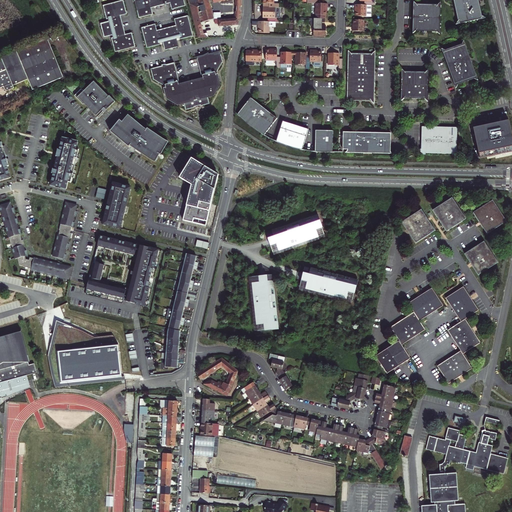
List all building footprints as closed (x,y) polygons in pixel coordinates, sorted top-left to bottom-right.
[(123,18),(127,17),(129,16),(125,0),(123,0),(105,5),(109,21),(102,23),(106,37),(112,35),(117,52),(137,46),(133,30),(126,32),(123,18)] [(169,3),(171,9),(171,10),(187,5),(185,0),(136,0),(141,18),(157,13),(155,6),(169,3)] [(198,0),(199,1),(190,3),(195,24),(200,23),(214,19),(213,14),(212,9),(211,9),(210,4),(210,3),(209,0),(198,0)] [(454,0),(459,20),(457,24),(487,17),(483,15),(479,0),(454,0)] [(443,33),(443,3),(441,6),(419,5),(417,2),(416,32),(419,29),(440,30),(443,33)] [(271,19),(270,23),(275,23),(279,23),(280,19),(281,19),(281,9),(280,9),(280,5),(275,5),(264,4),(263,18),(268,18),(271,19)] [(329,9),(329,5),(317,5),(316,16),(317,16),(317,20),(324,20),(326,20),(327,17),(327,9),(329,9)] [(368,6),(355,6),(355,10),(356,10),(356,17),(372,18),(372,6),(368,6)] [(240,17),(241,10),(238,10),(237,11),(236,12),(236,18),(219,19),(215,19),(216,24),(219,24),(219,26),(238,24),(240,17)] [(161,30),(160,24),(160,23),(143,27),(148,48),(165,43),(166,50),(180,46),(178,40),(195,36),(190,15),(173,19),(175,26),(161,30)] [(315,27),(314,38),(327,39),(327,27),(319,27),(319,24),(324,24),(324,20),(317,20),(315,20),(315,23),(311,23),(311,27),(315,27)] [(365,33),(365,22),(354,21),(354,29),(353,29),(353,33),(365,33)] [(268,23),(251,22),(251,27),(259,27),(258,33),(270,34),(270,28),(275,28),(275,23),(270,23),(268,23)] [(200,23),(195,24),(199,38),(209,37),(209,33),(205,34),(205,24),(201,25),(200,23)] [(33,90),(64,77),(48,38),(0,57),(0,87),(4,86),(5,90),(8,91),(15,88),(13,85),(28,79),(33,90)] [(479,79),(465,40),(462,44),(447,50),(441,48),(456,88),(458,83),(475,77),(479,79)] [(248,63),(252,63),(252,62),(263,62),(264,51),(256,51),(256,50),(252,50),(252,51),(249,51),(245,51),(245,54),(244,54),(243,59),(244,59),(244,61),(248,61),(248,63)] [(278,61),(278,50),(274,50),(274,51),(267,51),(267,62),(278,63),(278,61)] [(180,84),(175,62),(151,68),(154,79),(164,85),(166,85),(167,90),(165,90),(167,99),(168,99),(169,100),(176,104),(179,103),(179,104),(184,103),(186,110),(209,104),(208,97),(212,96),(212,95),(215,94),(219,87),(219,86),(220,85),(218,77),(217,77),(215,73),(217,72),(223,61),(221,51),(197,57),(202,79),(180,84)] [(351,54),(348,51),(347,103),(351,100),(370,100),(374,104),(375,52),(372,55),(351,54)] [(317,52),(312,52),(311,62),(311,64),(315,64),(315,67),(316,69),(322,69),(323,53),(317,53),(317,52)] [(340,62),(340,59),(341,53),(330,52),(330,65),(340,65),(340,70),(344,70),(344,62),(340,62)] [(278,63),(278,70),(283,70),(283,71),(289,71),(289,66),(292,67),(293,57),(293,54),(283,54),(283,61),(278,61),(278,63)] [(297,54),(297,58),(296,66),(306,67),(306,71),(311,71),(311,64),(311,62),(307,62),(307,55),(297,54)] [(428,99),(429,69),(426,72),(405,71),(403,68),(402,99),(405,95),(425,96),(428,99)] [(83,105),(84,104),(96,116),(104,108),(106,110),(115,101),(109,96),(94,81),(84,91),(81,89),(74,96),(83,105)] [(278,121),(265,112),(262,110),(250,102),(238,120),(266,138),(278,121)] [(156,162),(167,143),(162,140),(144,127),(129,114),(114,131),(130,145),(150,159),(156,162)] [(511,133),(509,120),(474,128),(481,159),(511,152),(511,133)] [(306,150),(310,130),(300,127),(285,124),(280,144),(306,150)] [(425,151),(427,152),(427,150),(454,151),(454,153),(455,153),(457,153),(459,151),(460,150),(461,149),(461,148),(461,147),(459,147),(460,125),(423,124),(423,145),(422,145),(422,146),(422,148),(423,150),(424,151),(425,151)] [(336,131),(328,131),(326,131),(318,131),(318,152),(335,152),(336,131)] [(392,150),(392,146),(392,140),(393,134),(345,133),(345,149),(392,150)] [(78,143),(62,139),(59,150),(58,150),(59,150),(58,149),(57,153),(52,172),(52,174),(53,174),(50,185),(66,189),(68,182),(70,183),(71,183),(79,150),(79,151),(76,150),(78,143)] [(0,182),(10,179),(6,168),(7,167),(7,168),(8,168),(6,160),(2,147),(1,143),(0,144),(0,182)] [(173,149),(163,165),(170,169),(180,153),(173,149)] [(192,185),(183,220),(206,226),(209,211),(216,183),(218,175),(197,161),(196,161),(192,159),(187,167),(186,167),(180,178),(192,185)] [(106,216),(104,224),(112,226),(112,224),(119,226),(121,219),(122,220),(126,206),(124,205),(129,187),(114,184),(110,198),(112,198),(111,202),(110,201),(109,205),(106,204),(103,216),(106,216)] [(440,222),(447,232),(466,219),(452,197),(433,210),(439,219),(440,222)] [(506,222),(493,200),(473,212),(479,222),(481,224),(487,234),(506,222)] [(52,257),(64,260),(66,255),(64,255),(64,253),(66,249),(67,250),(68,244),(67,244),(67,242),(68,238),(70,239),(71,234),(69,233),(70,232),(71,228),(72,228),(74,223),(72,222),(73,221),(74,217),(75,217),(76,212),(75,212),(75,210),(76,206),(65,203),(52,257)] [(10,204),(0,206),(0,210),(16,259),(18,258),(20,265),(24,266),(32,268),(32,271),(68,280),(71,268),(63,266),(63,267),(62,266),(61,266),(61,265),(56,264),(56,265),(55,265),(54,264),(54,263),(49,262),(49,263),(48,263),(47,263),(47,261),(42,260),(41,261),(40,261),(39,261),(40,260),(34,258),(34,259),(30,258),(30,261),(27,260),(26,260),(25,257),(28,256),(27,251),(25,252),(24,249),(23,246),(25,246),(23,241),(22,241),(21,239),(20,236),(21,235),(19,228),(18,229),(17,228),(17,225),(18,225),(16,220),(15,220),(14,217),(13,215),(15,214),(13,209),(11,209),(11,208),(10,204)] [(401,222),(415,244),(434,231),(428,221),(427,219),(421,210),(401,222)] [(325,237),(319,217),(273,231),(275,237),(269,239),(271,246),(278,244),(280,251),(325,237)] [(127,253),(133,254),(136,244),(99,234),(95,250),(97,250),(103,252),(104,249),(104,247),(110,248),(110,250),(112,251),(112,249),(125,252),(124,254),(126,254),(127,253)] [(195,246),(207,249),(209,242),(197,239),(195,246)] [(499,263),(485,241),(465,253),(472,263),(473,265),(480,275),(499,263)] [(273,253),(280,251),(278,244),(271,246),(273,253)] [(126,301),(147,306),(161,250),(140,245),(137,255),(147,258),(145,265),(136,262),(133,271),(131,271),(130,274),(133,274),(130,283),(140,285),(138,293),(129,290),(126,301)] [(270,249),(260,252),(262,259),(273,255),(270,249)] [(167,331),(165,366),(177,367),(178,363),(178,355),(179,349),(179,342),(179,335),(180,330),(178,330),(179,325),(179,324),(182,325),(184,318),(181,317),(182,314),(183,309),(184,306),(187,307),(189,299),(186,299),(186,296),(188,290),(188,287),(191,288),(193,281),(190,280),(191,277),(192,271),(193,269),(196,270),(198,262),(195,261),(195,259),(196,256),(186,253),(167,331)] [(147,258),(137,255),(136,262),(145,265),(147,258)] [(93,278),(99,279),(103,264),(94,262),(92,261),(88,277),(93,278)] [(352,301),(358,281),(311,269),(310,274),(303,273),(301,281),(308,282),(306,289),(352,301)] [(258,331),(279,329),(273,281),(268,282),(267,275),(259,276),(260,283),(253,284),(258,331)] [(98,283),(87,280),(84,293),(121,302),(124,289),(118,287),(118,286),(116,285),(116,287),(98,283)] [(300,287),(306,289),(308,282),(301,281),(300,287)] [(140,285),(130,283),(129,288),(118,286),(118,287),(124,289),(129,290),(138,293),(140,285)] [(461,322),(466,319),(479,311),(473,300),(464,287),(446,298),(461,322)] [(414,313),(419,321),(443,306),(432,288),(408,304),(414,313)] [(401,346),(402,345),(425,331),(419,321),(414,313),(390,328),(398,342),(401,346)] [(481,343),(472,329),(466,320),(466,319),(461,322),(448,331),(461,351),(463,354),(481,343)] [(21,331),(0,336),(0,396),(29,387),(26,375),(35,373),(33,364),(28,366),(27,362),(29,361),(21,331)] [(125,334),(126,342),(134,340),(132,332),(125,334)] [(387,374),(410,359),(401,346),(398,342),(375,357),(387,374)] [(119,344),(57,351),(60,384),(122,377),(119,344)] [(130,359),(137,357),(135,349),(128,351),(130,359)] [(463,354),(461,351),(437,366),(449,384),(473,368),(463,354)] [(273,359),(271,367),(278,368),(277,373),(279,376),(284,373),(283,370),(285,357),(270,354),(269,359),(273,359)] [(222,359),(198,374),(202,379),(222,366),(231,373),(227,384),(224,383),(223,386),(212,380),(210,381),(204,384),(227,396),(232,385),(238,372),(222,359)] [(293,386),(284,373),(279,376),(281,380),(280,380),(286,390),(293,386)] [(356,379),(355,386),(359,387),(367,389),(368,381),(369,376),(359,374),(358,379),(356,379)] [(246,392),(250,399),(260,392),(254,382),(242,390),(244,393),(246,392)] [(384,385),(383,392),(395,395),(396,388),(384,385)] [(364,400),(367,389),(359,387),(357,394),(353,393),(350,395),(354,400),(356,398),(364,400)] [(260,392),(250,399),(254,405),(268,396),(266,392),(261,395),(260,392)] [(395,395),(383,392),(382,395),(377,394),(376,398),(393,402),(395,395)] [(134,393),(126,393),(124,423),(129,423),(129,434),(133,434),(133,424),(132,423),(134,393)] [(351,402),(354,400),(350,395),(346,397),(346,401),(339,399),(339,401),(338,407),(349,410),(351,402)] [(271,400),(268,396),(254,405),(258,411),(268,405),(266,403),(271,400)] [(380,404),(379,407),(391,410),(393,402),(376,398),(375,403),(380,404)] [(204,399),(203,411),(215,412),(216,404),(211,404),(211,400),(204,399)] [(166,405),(166,407),(177,408),(177,400),(164,400),(163,405),(166,405)] [(268,405),(258,411),(262,418),(271,412),(276,408),(274,405),(269,407),(268,405)] [(139,414),(147,414),(147,406),(145,406),(139,406),(139,414)] [(163,415),(177,416),(177,408),(166,407),(163,407),(163,415)] [(379,407),(377,418),(389,421),(391,413),(390,413),(391,410),(379,407)] [(264,421),(276,423),(283,425),(286,413),(278,411),(276,408),(271,412),(273,415),(264,421)] [(202,423),(209,424),(209,419),(214,419),(215,412),(203,411),(202,423)] [(286,413),(283,425),(290,427),(292,421),(295,422),(297,416),(286,413)] [(163,415),(162,422),(176,423),(177,416),(163,415)] [(308,418),(297,416),(295,422),(299,423),(298,428),(306,430),(307,425),(308,418)] [(308,418),(307,425),(310,426),(309,431),(317,433),(320,421),(308,418)] [(389,421),(377,418),(374,430),(381,431),(382,427),(387,428),(389,421)] [(326,422),(320,421),(317,433),(316,438),(328,441),(331,429),(325,428),(326,422)] [(176,423),(162,422),(162,430),(163,430),(176,431),(176,423)] [(128,443),(132,442),(133,434),(129,434),(129,423),(124,423),(124,427),(125,431),(126,435),(127,439),(128,443)] [(201,435),(213,436),(213,424),(209,424),(202,423),(201,435)] [(331,429),(328,441),(335,442),(339,425),(335,424),(334,430),(331,429)] [(344,426),(339,425),(335,442),(343,444),(345,432),(343,432),(344,426)] [(146,437),(146,429),(145,429),(138,428),(138,436),(146,437)] [(348,433),(345,432),(343,444),(350,446),(354,429),(349,428),(348,433)] [(508,458),(503,457),(491,454),(493,446),(488,445),(489,438),(492,439),(496,440),(497,434),(494,433),(486,431),(486,430),(483,431),(483,432),(480,443),(479,442),(477,453),(464,450),(467,436),(460,434),(460,431),(449,428),(446,438),(446,439),(446,440),(430,436),(426,449),(447,454),(445,462),(442,465),(440,465),(441,474),(430,475),(432,503),(435,502),(435,505),(422,506),(422,511),(466,511),(465,504),(455,505),(455,501),(459,500),(457,473),(446,473),(445,467),(448,464),(450,465),(451,461),(461,464),(461,463),(467,464),(466,468),(474,470),(475,466),(504,474),(508,458)] [(354,429),(350,446),(357,447),(359,439),(360,436),(357,435),(358,430),(354,429)] [(176,439),(176,431),(163,430),(162,438),(176,439)] [(370,439),(373,444),(376,442),(385,445),(386,440),(385,440),(386,432),(381,431),(374,430),(373,437),(370,439)] [(201,435),(195,435),(194,455),(213,456),(214,436),(213,436),(201,435)] [(406,456),(408,456),(413,438),(405,436),(400,454),(405,455),(404,457),(406,457),(406,456)] [(367,441),(359,439),(357,447),(357,451),(369,454),(369,453),(371,454),(381,469),(387,466),(373,444),(370,439),(367,441)] [(138,440),(137,448),(143,448),(145,448),(145,440),(138,440)] [(162,453),(162,461),(172,462),(172,453),(162,453)] [(159,461),(158,469),(171,470),(172,462),(162,461),(159,461)] [(334,475),(336,467),(305,461),(304,469),(334,475)] [(158,477),(171,478),(171,470),(158,469),(158,477)] [(209,470),(193,469),(193,477),(201,477),(209,478),(209,470)] [(136,479),(136,484),(145,485),(145,484),(143,484),(143,476),(137,476),(136,479)] [(158,477),(157,485),(170,486),(171,478),(158,477)] [(209,478),(201,477),(200,492),(211,492),(211,485),(210,485),(210,478),(209,478)] [(217,485),(256,488),(256,479),(217,477),(217,485)] [(137,492),(143,493),(143,488),(145,488),(145,485),(136,484),(135,490),(137,492)] [(157,485),(157,494),(170,494),(170,486),(157,485)] [(156,502),(169,502),(170,494),(157,494),(157,498),(153,498),(153,499),(152,499),(152,501),(156,502)] [(281,511),(283,509),(285,510),(288,505),(281,500),(277,505),(276,505),(271,504),(272,501),(266,501),(265,507),(265,509),(265,511),(281,511)] [(156,502),(156,510),(169,511),(169,502),(156,502)] [(315,511),(329,511),(330,507),(323,505),(323,506),(318,505),(318,504),(312,503),(311,508),(312,510),(316,511),(315,511)]
